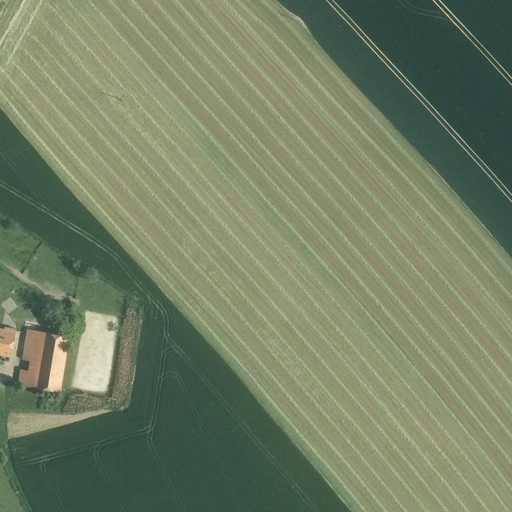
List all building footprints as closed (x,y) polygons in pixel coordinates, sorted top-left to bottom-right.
[(4,329),(0,328),(0,354),(10,356),(15,329),(4,327),(4,329)] [(29,360),(36,361),(41,331),(28,329),(23,359),(29,360)] [(34,371),(32,386),(60,391),(69,335),(41,331),(36,361),(34,371)] [(34,371),(36,361),(29,360),(28,370),(34,371)] [(32,386),(34,371),(28,370),(21,369),(19,384),(32,386)]
